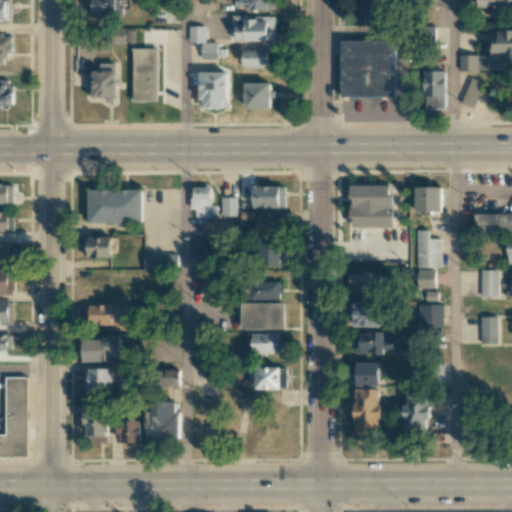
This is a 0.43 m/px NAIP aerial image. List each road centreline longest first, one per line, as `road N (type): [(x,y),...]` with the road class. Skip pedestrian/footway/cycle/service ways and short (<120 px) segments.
road 1 (primary): [(511,146),(0,149)]
road 2 (primary): [(0,485),(511,482)]
road 3 (tertiary): [(50,0),(51,485)]
road 4 (tertiary): [(320,147),(320,511)]
road 5 (residential): [(319,0),(320,147)]
